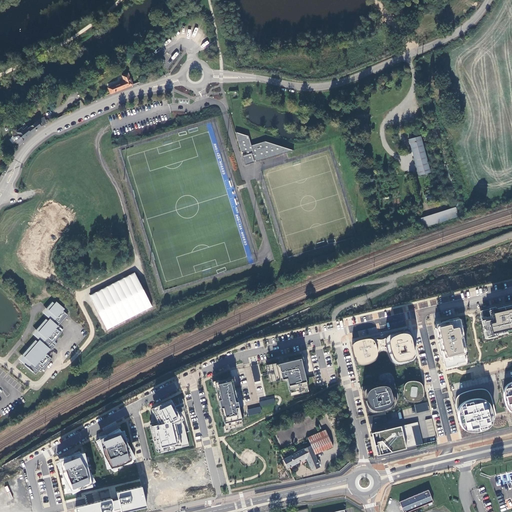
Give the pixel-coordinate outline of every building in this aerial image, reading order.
[(108,89),(110,95),(131,86),(127,75),(121,77),(123,83),(108,89)] [(40,126),(47,122),(44,116),(37,121),(40,126)] [(40,126),(37,121),(27,126),(27,125),(23,128),(18,131),(14,134),(19,144),(22,139),(24,137),(40,126)] [(265,141),(251,146),(248,136),(235,132),(241,153),(246,151),(247,155),(242,156),(245,165),(254,162),(253,160),(255,160),(256,162),(294,150),(265,141)] [(430,173),(420,137),(408,140),(418,176),(430,173)] [(455,208),(413,221),(419,229),(458,217),(455,208)] [(134,272),(89,295),(107,329),(152,306),(134,272)] [(39,340),(24,357),(26,359),(22,363),(27,367),(35,374),(39,370),(40,371),(52,359),(46,354),(50,349),(51,350),(55,346),(52,343),(61,332),(56,328),(67,315),(63,311),(64,309),(56,301),(48,310),(51,312),(47,317),(49,319),(38,331),(40,334),(37,338),(39,340)] [(511,304),(478,313),(485,340),(511,333),(511,304)] [(436,324),(446,368),(467,363),(469,360),(467,353),(469,352),(461,318),(436,324)] [(391,360),(396,363),(412,359),(415,356),(410,335),(405,332),(389,336),(387,340),(372,344),(369,340),(356,343),(353,347),(357,362),(361,364),(373,361),(376,356),(376,352),(385,350),(390,352),(391,360)] [(286,378),(290,396),(310,391),(303,358),(265,366),(269,382),(286,378)] [(254,382),(261,381),(258,365),(251,366),(254,382)] [(394,385),(393,383),(392,379),(392,374),(391,373),(389,372),(388,372),(386,372),(381,374),(379,375),(378,376),(377,377),(377,378),(377,380),(377,382),(376,384),(374,385),(371,385),(367,386),(364,389),(362,392),(362,395),(363,399),(364,402),(365,407),(367,412),(371,413),(375,413),(379,412),(384,411),(389,409),(394,406),(396,403),(397,400),(404,399),(407,402),(410,402),(414,403),(419,402),(421,401),(423,398),(423,394),(423,390),(422,386),(421,384),(418,382),(414,381),(410,382),(407,383),(404,384),(400,386),(397,387),(395,386),(394,385)] [(213,382),(224,430),(244,425),(233,378),(213,382)] [(511,381),(508,383),(504,386),(503,390),(502,394),(503,398),(504,402),(505,406),(507,409),(509,411),(511,413),(511,381)] [(470,391),(463,393),(460,395),(457,397),(456,400),(456,405),(457,412),(458,417),(460,425),(463,429),(467,432),(472,432),(477,431),(483,430),(487,427),(491,424),(493,420),(495,416),(495,413),(491,399),(489,394),(486,390),(482,389),(478,390),(470,391)] [(151,424),(157,451),(192,444),(185,418),(174,399),(154,410),(159,423),(151,424)] [(427,403),(414,406),(416,414),(429,411),(427,403)] [(385,413),(368,417),(370,425),(387,421),(385,413)] [(417,423),(371,433),(377,456),(416,446),(412,427),(418,426),(417,423)] [(412,427),(416,446),(423,445),(418,426),(412,427)] [(127,445),(123,429),(119,431),(118,428),(109,433),(98,436),(98,439),(95,440),(102,453),(106,470),(110,469),(112,471),(121,466),(131,464),(131,461),(135,459),(127,445)] [(307,438),(310,446),(314,454),(331,447),(324,431),(307,438)] [(310,446),(284,460),(288,468),(306,459),(311,470),(320,466),(314,454),(310,446)] [(87,468),(83,452),(79,453),(78,451),(69,456),(58,458),(59,461),(56,463),(62,475),(66,492),(71,491),(72,494),(81,489),(92,486),(91,484),(95,482),(87,468)] [(111,499),(75,507),(76,511),(125,511),(146,507),(141,486),(116,492),(117,499),(112,500),(111,499)] [(428,490),(399,502),(403,511),(407,511),(433,502),(428,490)]
